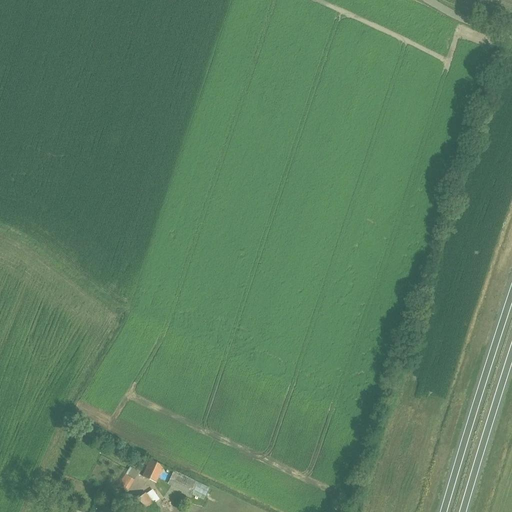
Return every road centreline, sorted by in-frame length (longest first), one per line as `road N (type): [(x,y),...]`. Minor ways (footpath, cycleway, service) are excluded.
road 1 (trunk): [(511,290),(442,511)]
road 2 (trunk): [(462,511),(511,352)]
